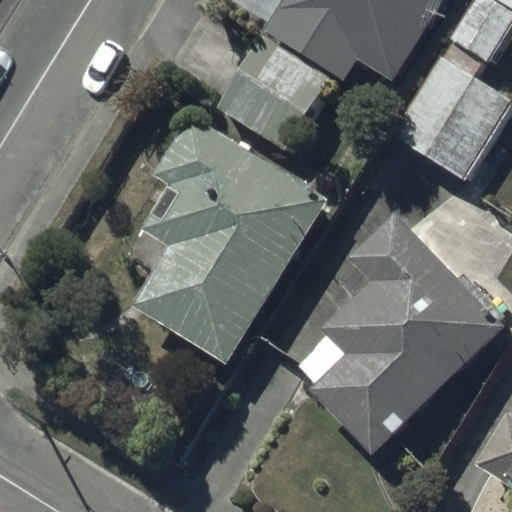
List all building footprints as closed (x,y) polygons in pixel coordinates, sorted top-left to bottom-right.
[(296,0),(227,113),(294,155),(340,81),(353,89),(367,66),(401,87),(455,0),(296,0)] [(511,0),(485,0),(399,138),(473,185),(511,122),(511,96),(491,84),(511,51),(511,0)] [(340,205),(202,120),(164,180),(182,191),(153,237),(179,253),(143,312),(238,370),(340,205)] [(338,341),(308,370),(326,389),(321,394),(385,461),(511,338),(511,317),(476,281),(470,286),(406,220),(361,264),(383,286),(333,335),(338,341)] [(511,429),(487,471),(511,486),(511,429)]
